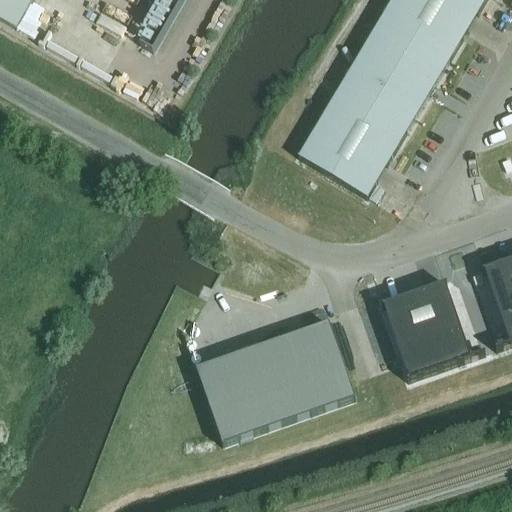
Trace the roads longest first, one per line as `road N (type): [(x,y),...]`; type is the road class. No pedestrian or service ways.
road 1 (unclassified): [(447,234),(335,263),(0,81)]
road 2 (unclassified): [(447,234),(444,193),(511,62)]
